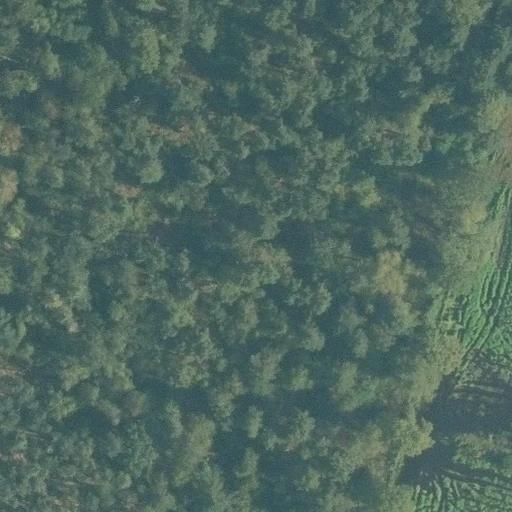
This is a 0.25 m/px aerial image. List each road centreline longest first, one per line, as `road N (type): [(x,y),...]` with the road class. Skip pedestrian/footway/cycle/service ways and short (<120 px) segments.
road 1 (track): [(0,246),(214,511)]
road 2 (track): [(511,71),(254,0)]
